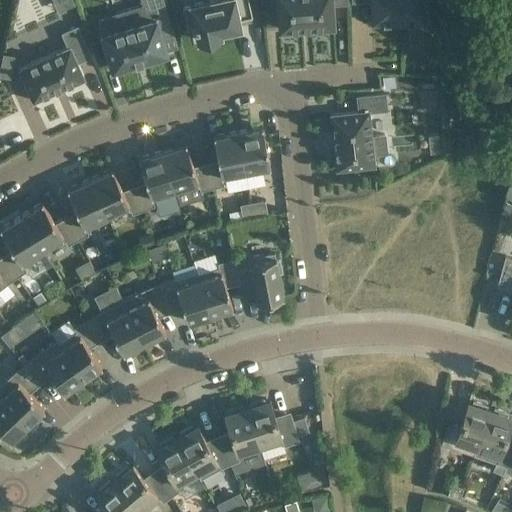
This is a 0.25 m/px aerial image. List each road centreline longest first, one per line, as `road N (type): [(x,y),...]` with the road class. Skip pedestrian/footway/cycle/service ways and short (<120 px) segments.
road 1 (residential): [(317,336),(290,83),(157,108),(0,184)]
road 2 (residential): [(317,336),(203,366),(107,419),(20,500)]
road 3 (residential): [(511,362),(387,333),(317,336)]
